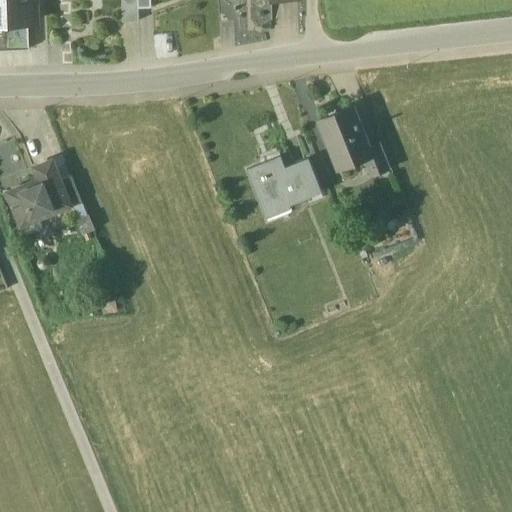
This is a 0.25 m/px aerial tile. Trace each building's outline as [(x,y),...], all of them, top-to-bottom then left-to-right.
[(33,0),(0,0),(0,21),(27,21),(34,20),(33,0)] [(122,0),(123,21),(139,20),(139,7),(138,0),(122,0)] [(27,21),(0,21),(0,50),(28,50),(27,21)] [(370,147),(353,105),(320,119),(337,161),(364,151),(370,148),(370,147)] [(370,148),(364,151),(373,174),(391,167),(381,142),(370,147),(370,148)] [(280,153),(261,161),(262,162),(247,168),(267,217),(291,207),(290,204),(322,191),(309,157),(285,166),(280,153)] [(52,159),(35,166),(40,178),(8,191),(26,235),(40,229),(36,218),(71,204),(61,179),(52,159)] [(72,175),(61,179),(71,204),(82,200),(72,175)]
